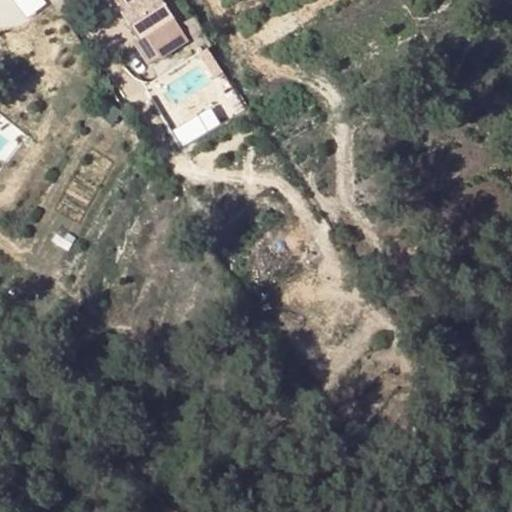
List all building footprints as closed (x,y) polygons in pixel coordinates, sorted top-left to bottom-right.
[(91,0),(67,0),(57,7),(70,25),(97,9),(91,0)] [(120,0),(131,15),(156,0),(120,0)] [(156,0),(131,15),(125,19),(142,44),(138,47),(154,72),(191,49),(162,0),(156,0)] [(208,58),(201,64),(215,86),(222,81),(208,58)] [(213,107),(175,129),(185,146),(223,124),(213,107)]
